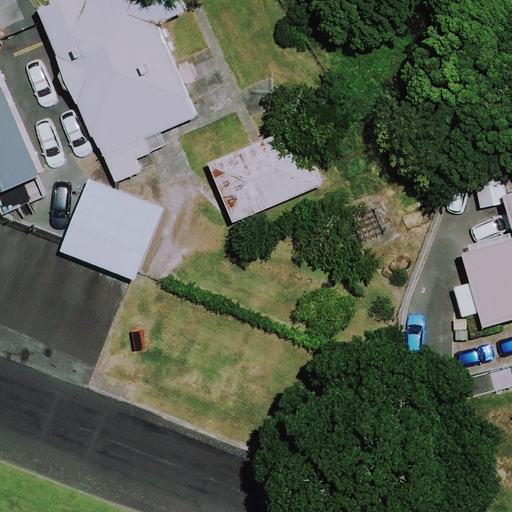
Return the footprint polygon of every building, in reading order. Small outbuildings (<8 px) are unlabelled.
[(124,0),(59,0),(17,20),(82,160),(178,116),(124,0)] [(0,189),(35,173),(0,101),(0,189)] [(192,168),(216,229),(303,194),(279,133),(192,168)] [(139,209),(72,185),(45,261),(112,284),(139,209)] [(511,190),(479,199),(491,242),(441,255),(465,342),(511,328),(511,190)]
